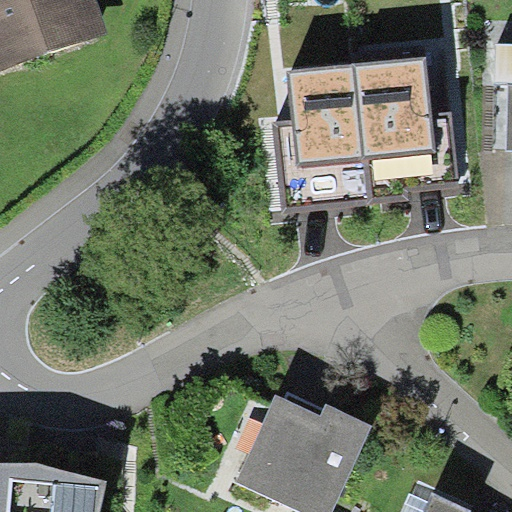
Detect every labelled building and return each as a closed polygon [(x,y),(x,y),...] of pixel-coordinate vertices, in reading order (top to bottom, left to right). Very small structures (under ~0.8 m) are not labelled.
[(0,0),(0,66),(105,30),(94,0),(0,0)] [(511,49),(498,49),(498,85),(509,85),(509,151),(511,150),(511,49)] [(436,59),(282,74),(289,144),(268,146),(275,218),(353,210),(390,206),(469,198),(460,104),(440,106),(436,59)] [(238,486),(295,511),(336,511),(372,431),(291,395),(288,404),(277,399),(238,486)] [(38,462),(0,462),(0,511),(101,511),(108,482),(38,462)] [(454,511),(432,502),(427,511),(454,511)]
